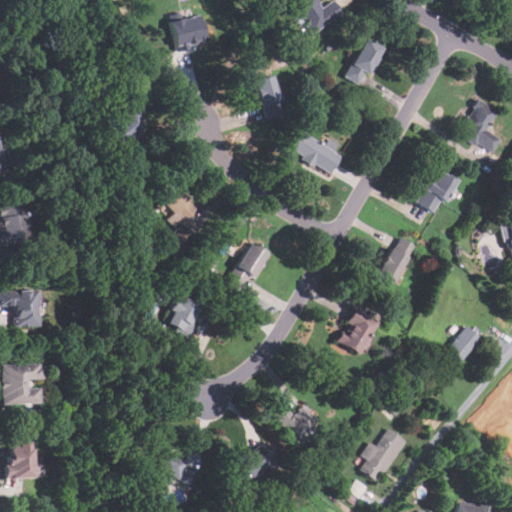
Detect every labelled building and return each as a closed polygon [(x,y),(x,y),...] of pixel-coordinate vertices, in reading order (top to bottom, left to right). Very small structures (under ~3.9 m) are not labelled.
[(289,0),(286,3),(312,32),(338,9),(329,0),(326,0),(320,6),(314,0),(289,0)] [(183,5),(170,8),(172,17),(157,20),(164,53),(180,50),(178,43),(199,39),(193,11),(184,12),(183,5)] [(381,49),(365,38),(339,73),(355,85),(381,49)] [(262,118),(281,113),(270,74),(252,79),(262,118)] [(487,154),(498,138),(483,128),(494,112),(475,98),(453,130),(487,154)] [(120,133),(139,133),(139,106),(120,106),(120,133)] [(328,173),(339,154),(294,129),(283,148),(328,173)] [(440,201),(452,182),(432,169),(411,201),(429,213),(438,200),(440,201)] [(194,208),(168,181),(149,199),(175,227),(164,237),(175,249),(189,236),(177,223),(194,208)] [(0,245),(28,239),(19,201),(0,205),(0,245)] [(511,261),(511,222),(502,222),(502,261),(511,261)] [(411,245),(394,236),(373,274),(390,283),(411,245)] [(252,279),(266,252),(247,242),(227,278),(238,283),(243,274),(252,279)] [(0,290),(0,306),(10,306),(11,326),(36,326),(36,290),(0,290)] [(163,326),(186,334),(197,304),(174,296),(163,326)] [(376,322),(353,308),(332,340),(356,355),(376,322)] [(440,353),(454,365),(477,337),(463,325),(440,353)] [(0,403),(39,403),(38,387),(27,387),(27,379),(40,379),(40,363),(0,363),(0,403)] [(297,441),(317,422),(298,403),(279,423),(297,441)] [(511,452),(498,441),(511,425),(511,452)] [(356,455),(362,460),(355,470),(374,482),(402,440),(384,428),(372,446),(365,441),(356,455)] [(4,441),(4,478),(30,478),(30,441),(4,441)] [(244,480),(274,460),(262,441),(232,461),(244,480)] [(187,484),(194,466),(156,452),(149,470),(187,484)] [(486,511),(487,506),(454,503),(453,511),(486,511)]
